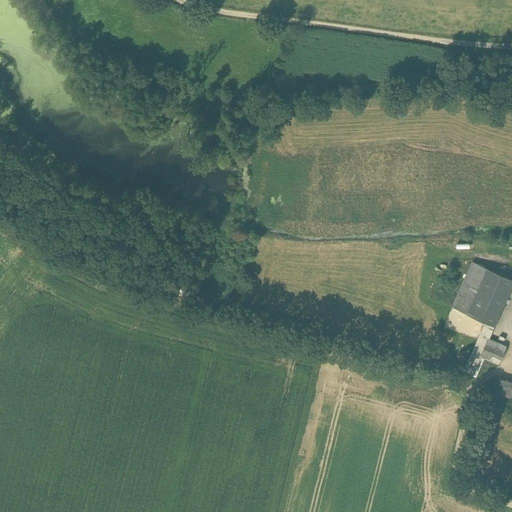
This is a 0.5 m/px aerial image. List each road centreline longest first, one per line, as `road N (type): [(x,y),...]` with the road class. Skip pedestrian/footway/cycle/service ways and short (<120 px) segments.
road 1 (track): [(0,225),(85,278),(320,356),(454,387),(473,406),(454,464),(475,494),(511,505)]
road 2 (track): [(511,45),(180,0)]
road 3 (track): [(282,511),(320,356)]
